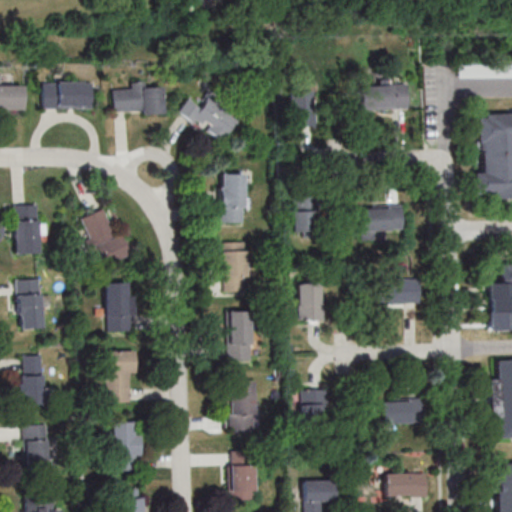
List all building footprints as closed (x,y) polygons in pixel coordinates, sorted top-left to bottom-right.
[(92,82),(41,82),(41,108),(92,108),(92,82)] [(163,87),(141,87),(141,82),(130,83),(131,89),(112,89),(112,112),(164,111),(163,87)] [(24,86),(0,85),(0,107),(24,108),(24,86)] [(359,108),(408,107),(407,85),(359,87),(359,108)] [(290,90),(290,125),(314,125),(314,90),(290,90)] [(221,141),(239,116),(208,94),(200,106),(188,97),(178,111),(221,141)] [(511,108),(480,108),(480,171),(476,171),(476,195),(511,194),(511,108)] [(243,172),(219,172),(218,222),(243,222),(243,172)] [(318,196),(293,196),(293,236),(318,236),(318,196)] [(38,254),(38,204),(13,205),(14,254),(38,254)] [(106,206),(77,219),(91,250),(95,248),(103,265),(127,255),(106,206)] [(403,230),(403,207),(360,207),(360,230),(403,230)] [(219,242),(219,292),(246,292),(245,242),(219,242)] [(511,263),(500,263),(500,281),(489,282),(490,329),(511,329),(511,263)] [(376,278),(376,302),(419,302),(419,278),(376,278)] [(41,326),(39,279),(16,280),(18,327),(41,326)] [(129,330),(128,282),(104,282),(105,330),(129,330)] [(320,282),(297,282),(297,319),(320,319),(320,282)] [(224,359),(250,359),(250,310),(224,310),(224,359)] [(104,350),(103,400),(131,401),(132,350),(104,350)] [(19,403),(41,404),(43,355),(20,354),(19,403)] [(511,436),(511,358),(497,358),(497,379),(491,379),(491,418),(500,418),(500,436),(511,436)] [(228,430),(253,430),(253,380),(228,380),(228,430)] [(299,388),(299,425),(324,425),(324,388),(299,388)] [(381,399),(381,421),(422,421),(422,399),(381,399)] [(137,420),(111,420),(111,470),(134,470),(134,454),(137,454),(137,420)] [(21,474),(46,474),(46,424),(21,424),(21,474)] [(227,450),(227,499),(254,499),(254,450),(227,450)] [(511,511),(511,462),(497,462),(497,511),(511,511)] [(425,496),(425,473),(384,473),(384,496),(425,496)] [(320,511),(320,501),(336,501),(336,479),(302,479),(302,511),(320,511)] [(24,493),(23,511),(59,511),(59,509),(52,508),(52,493),(24,493)] [(140,511),(141,493),(115,493),(115,511),(140,511)]
